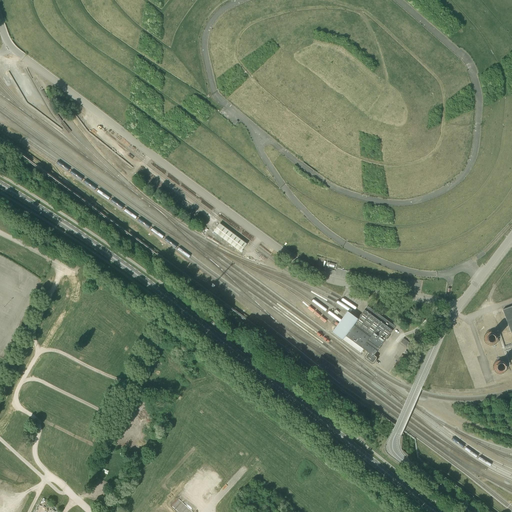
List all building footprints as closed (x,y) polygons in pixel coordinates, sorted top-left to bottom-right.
[(241,252),(246,244),(223,226),(217,234),(241,252)] [(315,266),(335,271),(338,262),(318,257),(315,266)] [(346,336),(368,353),(365,357),(366,358),(372,363),(373,363),(376,358),(376,357),(374,355),(377,351),(379,349),(382,345),(386,339),(388,336),(389,336),(395,326),(367,306),(359,318),(346,336)] [(511,306),(503,310),(511,333),(511,332),(511,306)] [(346,336),(359,318),(348,310),(335,328),(346,336)] [(486,338),(486,339),(486,340),(487,341),(487,342),(488,343),(489,343),(489,344),(490,344),(491,344),(492,344),(493,344),(494,344),(495,344),(496,343),(496,342),(497,342),(497,341),(498,340),(498,339),(498,338),(498,337),(497,336),(497,335),(496,334),(495,334),(495,333),(494,333),(493,333),(492,333),(491,333),(490,333),(489,333),(489,334),(488,334),(487,335),(487,336),(486,337),(486,338)] [(401,342),(414,351),(416,348),(403,339),(401,342)] [(398,367),(405,357),(402,355),(395,365),(398,367)] [(495,367),(495,368),(496,369),(496,370),(497,371),(497,372),(498,372),(499,372),(499,373),(500,373),(501,373),(502,373),(503,373),(504,373),(504,372),(505,372),(505,371),(506,371),(507,370),(507,369),(507,368),(507,367),(507,366),(507,365),(507,364),(506,364),(506,363),(505,363),(505,362),(504,362),(503,362),(503,361),(502,361),(501,361),(500,361),(499,362),(498,362),(497,363),(497,364),(496,364),(496,365),(496,366),(495,367)]
